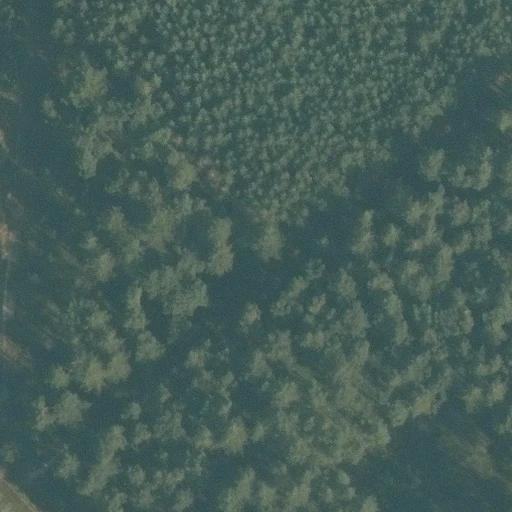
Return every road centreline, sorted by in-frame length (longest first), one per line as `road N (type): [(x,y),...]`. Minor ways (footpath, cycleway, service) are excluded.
road 1 (track): [(6,484),(511,63)]
road 2 (track): [(55,0),(6,484)]
